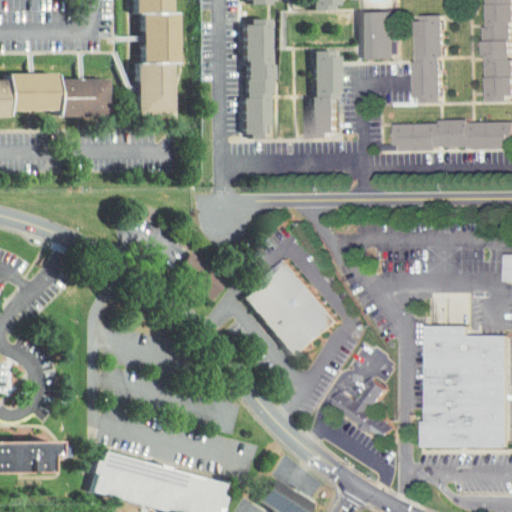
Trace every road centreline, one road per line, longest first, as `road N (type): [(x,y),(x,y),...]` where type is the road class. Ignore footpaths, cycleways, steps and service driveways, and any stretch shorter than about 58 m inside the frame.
road 1 (tertiary): [(95,249),(170,299),(302,446),(398,511)]
road 2 (residential): [(511,198),(225,200)]
